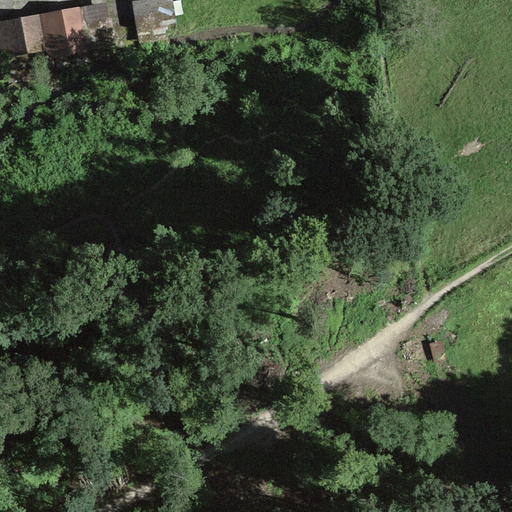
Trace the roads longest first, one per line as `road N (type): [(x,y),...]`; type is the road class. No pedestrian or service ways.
road 1 (track): [(418,309),(256,430),(109,511)]
road 2 (track): [(0,254),(154,198)]
